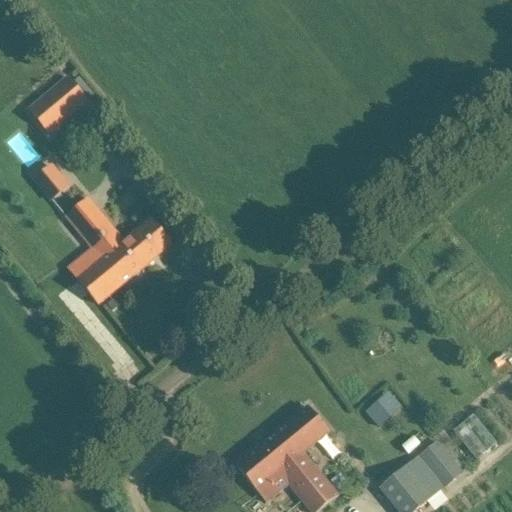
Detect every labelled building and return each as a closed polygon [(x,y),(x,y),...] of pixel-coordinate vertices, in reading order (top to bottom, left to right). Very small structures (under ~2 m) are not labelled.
[(87,104),(76,91),(59,71),(36,90),(43,98),(28,111),(49,137),(87,104)] [(46,203),(66,187),(47,163),(27,180),(46,203)] [(121,243),(87,200),(66,217),(92,250),(68,270),(98,307),(140,272),(118,245),(121,243)] [(118,245),(140,272),(171,247),(149,220),(121,243),(118,245)] [(374,405),(366,413),(379,429),(402,409),(392,398),(378,410),(374,405)] [(329,434),(309,409),(236,468),(266,504),(289,486),(310,511),(320,511),(338,497),(304,455),(329,434)] [(471,415),(450,431),(474,461),(494,445),(471,415)] [(398,511),(417,511),(463,475),(437,443),(380,489),(398,511)]
